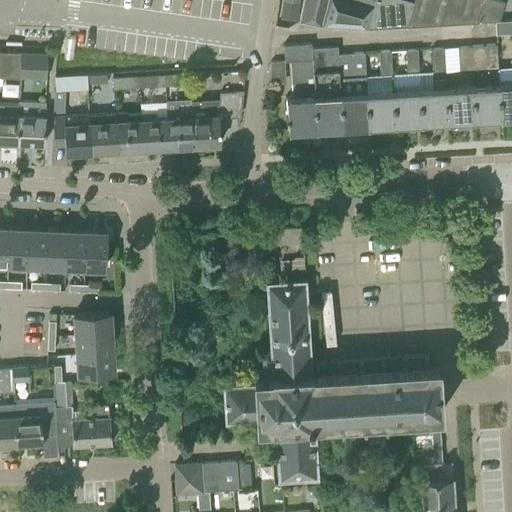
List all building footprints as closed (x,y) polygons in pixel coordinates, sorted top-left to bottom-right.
[(321,25),(327,0),(302,0),(299,21),(321,25)] [(327,0),(321,25),(355,27),(366,28),(373,0),(327,0)] [(413,2),(413,1),(408,0),(373,0),(366,28),(407,26),(413,2)] [(481,0),(413,0),(413,1),(413,2),(407,26),(499,20),(504,0),(503,0),(482,0),(481,0)] [(495,21),(496,30),(499,30),(500,32),(506,32),(509,28),(509,20),(495,21)] [(314,95),(311,47),(311,42),(283,44),(284,60),(290,59),(292,96),(286,96),(287,114),(286,114),(286,119),(287,119),(288,129),(315,128),(313,95),(314,95)] [(496,43),(484,44),(486,68),(498,67),(496,43)] [(486,68),(484,44),(470,45),(471,69),(486,68)] [(342,126),(337,53),(337,45),(311,47),(314,95),(313,95),(315,128),(342,126)] [(471,69),(470,45),(458,46),(459,70),(471,69)] [(445,71),(444,47),(431,47),(433,71),(445,71)] [(417,48),(405,49),(406,73),(418,72),(417,48)] [(393,90),(392,68),(390,50),(378,51),(380,75),(365,75),(368,124),(395,123),(393,90)] [(0,51),(0,75),(20,76),(20,66),(20,62),(20,52),(0,51)] [(47,66),(47,52),(20,52),(20,62),(20,66),(47,66)] [(368,124),(365,75),(364,52),(337,53),(342,126),(368,124)] [(511,66),(510,67),(511,83),(499,83),(501,116),(511,115),(511,66)] [(106,82),(106,72),(86,73),(87,83),(106,82)] [(63,120),(52,121),(53,139),(54,144),(65,143),(65,150),(91,149),(89,113),(65,114),(66,90),(87,88),(87,83),(86,73),(67,74),(55,75),(54,110),(54,115),(63,115),(63,120)] [(184,83),(184,73),(164,74),(164,84),(184,83)] [(159,85),(158,75),(138,76),(139,86),(159,85)] [(113,88),(133,86),(132,76),(112,78),(113,88)] [(448,120),(446,87),(446,78),(419,79),(419,88),(421,121),(448,120)] [(501,116),(499,83),(473,85),(475,118),(501,116)] [(475,118),(473,85),(446,87),(448,120),(475,118)] [(421,121),(419,88),(393,90),(395,123),(421,121)] [(220,141),(218,116),(240,115),(244,90),(220,92),(218,111),(206,112),(206,115),(192,116),(194,143),(220,141)] [(44,123),(44,114),(45,102),(19,100),(18,113),(17,142),(44,143),(44,123)] [(194,143),(192,116),(192,109),(166,111),(166,114),(168,144),(194,143)] [(17,142),(18,113),(0,111),(0,140),(1,140),(1,141),(17,142)] [(142,146),(140,112),(127,113),(126,111),(115,112),(117,147),(142,146)] [(168,144),(166,114),(155,115),(154,111),(140,112),(142,146),(168,144)] [(117,147),(115,112),(89,113),(91,149),(117,147)] [(0,263),(7,264),(9,226),(0,225),(0,263)] [(7,264),(26,265),(28,226),(9,226),(7,264)] [(46,266),(47,227),(28,226),(26,265),(46,266)] [(65,266),(67,228),(47,227),(46,266),(65,266)] [(85,267),(86,229),(67,228),(65,266),(85,267)] [(104,268),(106,230),(86,229),(85,267),(104,268)] [(239,233),(225,234),(226,245),(240,244),(239,233)] [(284,257),(285,270),(304,268),(303,255),(284,257)] [(387,356),(322,360),(310,361),(305,278),(266,280),(270,357),(261,358),(262,376),(253,376),(254,382),(223,384),(225,421),(249,419),(250,433),(275,432),(278,478),(317,476),(315,437),(368,434),(368,439),(384,438),(384,433),(415,431),(416,442),(432,441),(441,441),(439,414),(441,414),(441,412),(442,412),(439,366),(438,366),(438,365),(428,365),(428,354),(399,356),(399,354),(387,355),(387,356)] [(112,331),(111,311),(73,314),(74,333),(112,331)] [(114,350),(112,331),(74,333),(75,352),(114,350)] [(114,350),(75,352),(77,373),(115,370),(114,350)] [(45,362),(29,362),(29,371),(13,371),(14,383),(46,382),(45,362)] [(60,380),(59,365),(52,366),(53,380),(60,380)] [(0,391),(14,391),(12,366),(0,366),(0,391)] [(108,403),(88,404),(85,404),(85,411),(75,411),(74,379),(53,381),(54,400),(56,433),(57,446),(111,442),(109,415),(108,415),(108,403)] [(56,433),(54,400),(14,403),(16,443),(43,441),(42,434),(56,433)] [(0,444),(16,443),(14,403),(0,403),(0,444)] [(442,461),(441,441),(432,441),(416,442),(420,511),(455,511),(452,461),(442,461)] [(258,480),(256,458),(238,459),(240,481),(258,480)] [(238,489),(237,459),(219,460),(220,490),(238,489)] [(220,490),(219,460),(201,461),(201,473),(202,491),(220,490)] [(182,462),(175,463),(176,479),(184,478),(184,492),(191,491),(202,491),(201,473),(201,461),(194,462),(182,462)]
